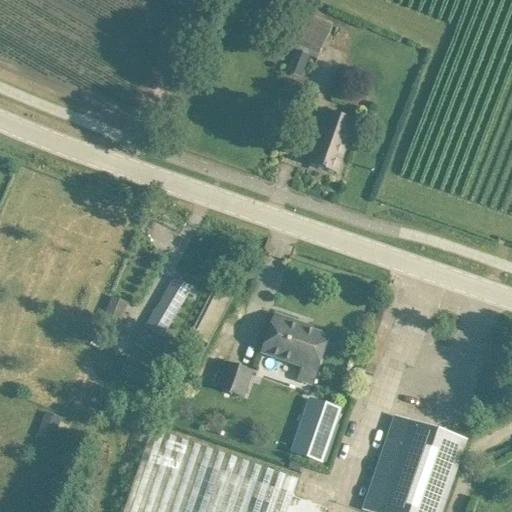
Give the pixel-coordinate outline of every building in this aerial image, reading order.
[(276,43),(317,60),(332,26),(290,8),(276,43)] [(326,112),(308,165),(336,175),(355,122),(326,112)] [(144,329),(135,345),(152,355),(158,346),(188,294),(194,298),(197,292),(190,288),(192,286),(188,284),(186,286),(174,279),(144,329)] [(114,299),(106,320),(118,325),(126,303),(114,299)] [(275,316),(261,357),(301,371),(297,384),(311,388),(328,338),(296,327),(297,324),(275,316)] [(196,364),(175,353),(170,364),(161,359),(155,371),(187,387),(196,364)] [(367,364),(364,373),(373,377),(377,367),(367,364)] [(217,393),(241,401),(250,376),(225,368),(217,393)] [(121,400),(144,407),(148,393),(146,392),(148,383),(133,378),(131,385),(127,384),(121,400)] [(290,390),(282,414),(295,418),(303,394),(290,390)] [(321,463),(338,411),(310,402),(293,453),(321,463)] [(362,511),(363,511),(442,511),(466,441),(395,417),(362,511)] [(42,423),(35,438),(52,445),(58,430),(42,423)] [(152,431),(124,511),(287,511),(292,499),(298,481),(152,431)] [(292,499),(287,511),(324,511),(325,510),(292,499)]
